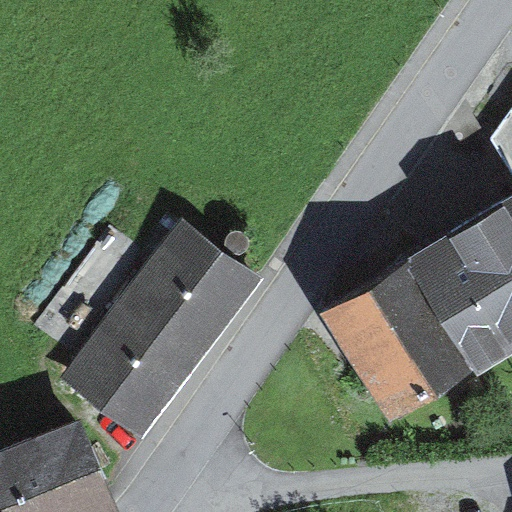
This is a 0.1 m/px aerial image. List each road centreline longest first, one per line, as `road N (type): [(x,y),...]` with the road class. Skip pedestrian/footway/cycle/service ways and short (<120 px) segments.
road 1 (residential): [(186,503),(232,378),(496,0)]
road 2 (residential): [(186,503),(511,463)]
